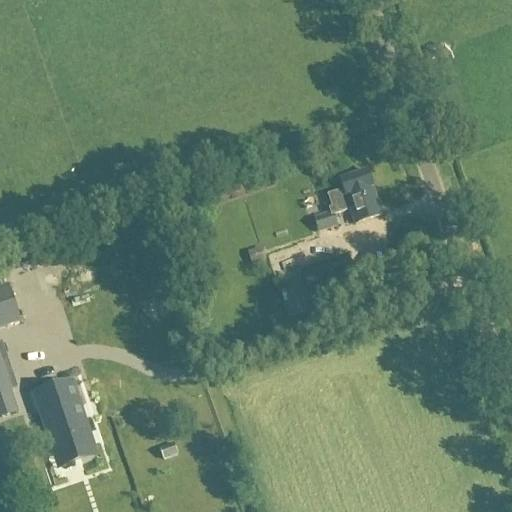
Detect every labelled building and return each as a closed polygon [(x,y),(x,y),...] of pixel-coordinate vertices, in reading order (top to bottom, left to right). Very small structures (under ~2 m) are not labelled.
[(443,57),(438,45),(426,50),(431,61),(443,57)] [(340,182),(353,226),(380,218),(368,174),(340,182)] [(312,220),(318,234),(336,229),(330,214),(312,220)] [(148,223),(134,227),(138,240),(152,235),(148,223)] [(265,262),(261,249),(246,253),(250,266),(265,262)] [(354,282),(347,259),(301,274),(309,297),(354,282)] [(0,327),(19,321),(7,288),(7,285),(0,287),(0,327)] [(0,355),(0,394),(13,390),(0,355)] [(39,397),(40,398),(50,429),(46,430),(51,445),(54,445),(59,461),(91,450),(77,408),(79,407),(72,386),(39,397)] [(172,447),(159,451),(162,462),(176,458),(172,447)]
